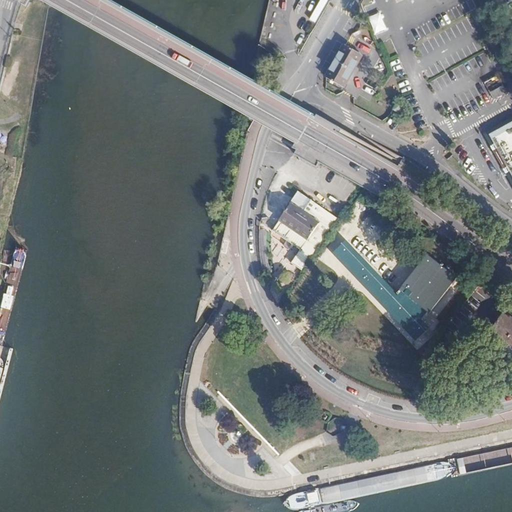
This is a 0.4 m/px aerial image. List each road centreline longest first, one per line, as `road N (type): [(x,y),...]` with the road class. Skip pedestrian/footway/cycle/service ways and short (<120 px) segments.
road 1 (residential): [(511,222),(295,80),(266,129),(242,237),(276,333),(329,389),(426,419),(511,409)]
road 2 (secondary): [(511,274),(408,194),(66,0)]
